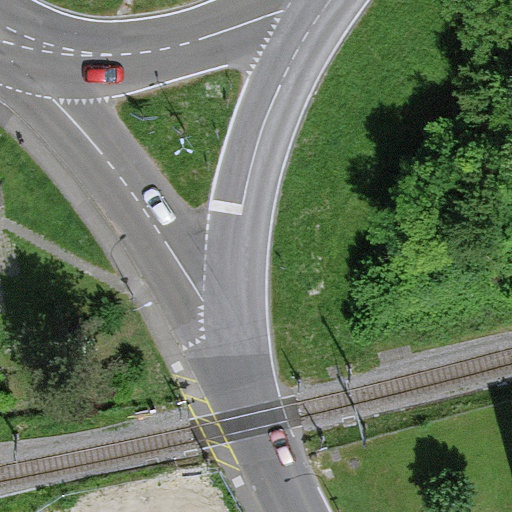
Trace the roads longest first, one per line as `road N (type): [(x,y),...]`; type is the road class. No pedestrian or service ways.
road 1 (tertiary): [(0,46),(112,169),(202,300),(235,322)]
road 2 (secondary): [(329,0),(272,103),(253,161),(237,227),(235,322)]
road 3 (tertiary): [(70,53),(170,47),(320,0)]
road 4 (secondary): [(235,322),(253,420),(291,511)]
